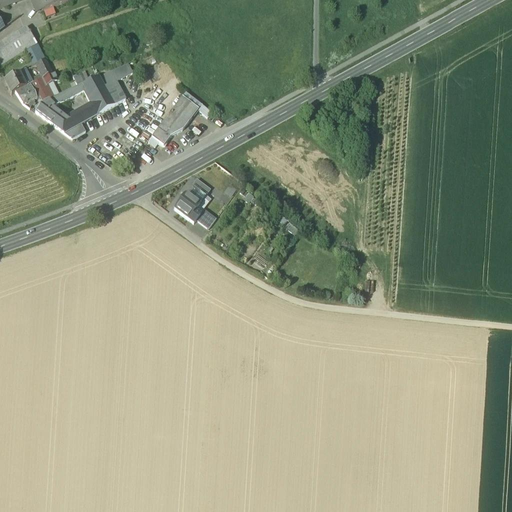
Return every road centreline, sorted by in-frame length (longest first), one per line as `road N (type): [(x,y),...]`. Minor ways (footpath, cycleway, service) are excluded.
road 1 (secondary): [(491,0),(121,199)]
road 2 (track): [(511,332),(309,308)]
road 3 (residential): [(121,199),(0,100)]
road 4 (secondary): [(121,199),(0,246)]
